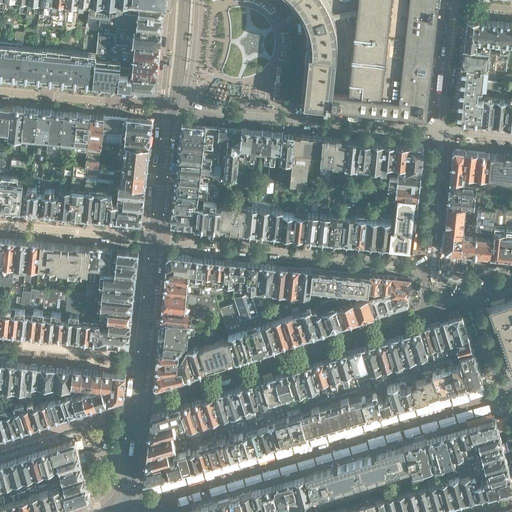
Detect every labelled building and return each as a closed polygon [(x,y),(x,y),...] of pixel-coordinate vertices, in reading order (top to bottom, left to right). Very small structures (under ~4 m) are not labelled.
[(26,24),(26,16),(27,0),(15,0),(14,15),(13,23),(25,24),(26,24)] [(40,0),(41,0),(40,0),(27,0),(26,16),(33,17),(35,0),(40,0)] [(65,13),(66,0),(40,0),(41,0),(38,22),(66,25),(65,13)] [(75,26),(78,0),(77,0),(66,0),(65,13),(66,25),(66,30),(75,26)] [(104,4),(104,0),(90,0),(90,4),(89,11),(94,12),(94,10),(96,10),(97,3),(104,4)] [(116,11),(116,0),(104,0),(104,4),(110,4),(110,13),(112,13),(116,11)] [(131,6),(131,2),(131,0),(116,0),(116,11),(124,8),(124,3),(128,3),(128,7),(131,6)] [(307,16),(327,6),(337,0),(338,0),(308,0),(301,5),(300,6),(303,11),(304,14),(305,17),(307,16)] [(356,23),(337,0),(327,6),(330,14),(331,16),(335,29),(355,31),(356,23)] [(356,23),(357,8),(357,0),(338,0),(337,0),(356,23)] [(357,0),(357,8),(358,7),(360,7),(361,7),(363,7),(364,7),(366,8),(368,8),(369,9),(370,10),(371,12),(372,13),(372,14),(373,15),(373,17),(373,18),(373,19),(409,14),(437,16),(438,7),(437,7),(437,8),(434,7),(435,0),(357,0)] [(163,17),(164,5),(140,2),(138,15),(163,17)] [(331,16),(330,14),(327,6),(307,16),(305,17),(305,18),(307,23),(309,22),(331,16)] [(429,90),(436,30),(421,28),(422,21),(436,22),(437,16),(409,14),(373,19),(373,18),(373,17),(373,15),(372,14),(372,13),(371,12),(370,10),(369,9),(368,8),(366,8),(364,7),(363,7),(361,7),(360,7),(358,7),(357,8),(356,23),(355,31),(353,48),(352,61),(350,74),(349,82),(359,83),(370,84),(381,85),(393,86),(403,87),(416,89),(429,90)] [(14,15),(8,15),(3,14),(2,22),(13,23),(14,15)] [(161,31),(163,17),(138,15),(137,28),(161,31)] [(335,29),(331,16),(309,22),(307,23),(309,30),(333,27),(333,28),(335,29)] [(93,84),(93,83),(96,53),(98,40),(99,24),(100,17),(86,22),(86,31),(74,29),(71,53),(69,81),(93,84)] [(476,47),(479,19),(478,19),(475,19),(468,18),(467,18),(467,19),(466,27),(466,28),(464,40),(464,41),(464,45),(464,46),(476,47)] [(496,41),(498,21),(497,21),(490,20),(491,20),(486,20),(479,19),(476,47),(490,48),(491,41),(496,41)] [(436,30),(436,22),(422,21),(421,28),(436,30)] [(511,42),(511,22),(509,22),(505,22),(498,21),(496,41),(500,42),(500,49),(504,50),(509,50),(510,43),(511,42)] [(114,26),(99,24),(98,40),(160,46),(161,31),(137,28),(120,26),(114,26)] [(353,48),(355,31),(335,29),(333,28),(333,27),(309,30),(309,36),(310,43),(353,48)] [(158,60),(160,46),(98,40),(96,53),(121,56),(131,57),(158,60)] [(352,61),(353,48),(310,43),(309,50),(309,56),(352,61)] [(0,74),(7,75),(10,47),(0,45),(0,74)] [(502,68),(504,50),(500,49),(490,48),(476,47),(464,46),(463,48),(464,48),(464,50),(463,50),(462,60),(463,60),(462,62),(462,64),(486,67),(502,68)] [(19,76),(22,48),(10,47),(7,75),(19,76)] [(32,77),(34,49),(22,48),(19,76),(32,77)] [(44,79),(47,50),(34,49),(32,77),(44,79)] [(56,80),(59,52),(47,50),(44,79),(56,80)] [(69,81),(71,53),(59,52),(56,80),(69,81)] [(120,72),(121,60),(121,56),(96,53),(93,83),(118,86),(120,72)] [(350,74),(352,61),(309,56),(307,69),(350,74)] [(157,75),(158,60),(131,57),(130,61),(121,60),(120,72),(132,73),(157,75)] [(485,78),(486,67),(462,64),(461,75),(485,78)] [(349,87),(349,82),(350,74),(307,69),(306,82),(349,87)] [(130,87),(132,73),(120,72),(118,86),(130,87)] [(155,89),(157,75),(132,73),(130,87),(155,89)] [(496,89),(497,81),(484,80),(485,78),(461,75),(458,97),(483,99),(483,96),(484,93),(484,88),(496,89)] [(328,106),(328,102),(329,92),(348,94),(349,87),(306,82),(304,103),(328,106)] [(357,109),(359,83),(349,82),(349,87),(348,94),(347,108),(357,109)] [(367,110),(370,84),(359,83),(357,109),(367,110)] [(378,111),(381,85),(370,84),(367,110),(378,111)] [(390,112),(393,86),(381,85),(378,111),(380,111),(390,112)] [(401,113),(403,87),(393,86),(390,112),(401,113)] [(413,115),(416,89),(403,87),(401,113),(413,115)] [(427,110),(429,90),(416,89),(413,115),(426,116),(427,110)] [(347,108),(348,94),(329,92),(328,102),(331,103),(336,104),(336,106),(347,108)] [(228,104),(229,94),(205,93),(204,102),(228,104)] [(492,123),(495,97),(483,96),(483,99),(482,104),(482,109),(481,122),(492,123)] [(482,104),(483,99),(458,97),(457,107),(482,109),(482,104)] [(504,124),(507,98),(495,97),(492,123),(504,124)] [(0,134),(8,135),(11,105),(0,104),(0,134)] [(22,136),(25,107),(11,105),(8,135),(22,136)] [(35,138),(38,108),(25,107),(22,136),(35,138)] [(481,122),(482,109),(457,107),(457,115),(456,115),(456,116),(456,117),(457,117),(459,119),(459,120),(469,121),(472,121),(481,122)] [(47,150),(51,109),(38,108),(35,138),(34,147),(39,147),(40,138),(44,138),(42,141),(41,150),(47,150)] [(61,140),(64,111),(51,109),(47,150),(53,151),(53,142),(52,139),(61,140)] [(74,141),(77,112),(64,111),(61,140),(74,141)] [(88,143),(90,113),(77,112),(74,141),(74,150),(79,151),(80,145),(79,142),(88,143)] [(102,133),(103,127),(104,114),(90,113),(88,143),(87,149),(92,150),(91,158),(86,157),(85,165),(99,166),(98,167),(102,167),(103,154),(100,153),(102,135),(102,133)] [(151,132),(152,121),(152,119),(119,116),(104,114),(103,127),(151,132)] [(213,138),(214,129),(218,130),(219,126),(185,122),(184,122),(183,122),(184,123),(182,124),(181,124),(181,125),(182,125),(180,135),(213,138)] [(236,177),(239,148),(241,128),(237,128),(219,126),(218,130),(217,139),(220,139),(227,140),(227,141),(231,141),(230,149),(227,149),(225,164),(224,176),(236,177)] [(149,144),(151,132),(103,127),(102,133),(125,135),(123,137),(123,140),(125,142),(149,144)] [(249,161),(249,158),(252,129),(242,128),(241,128),(239,148),(245,149),(244,157),(245,157),(244,160),(249,161)] [(260,150),(262,130),(261,130),(252,129),(249,158),(255,158),(255,150),(260,150)] [(269,160),(272,131),(263,130),(262,130),(260,150),(265,151),(264,159),(269,160)] [(281,152),(283,132),(282,132),(272,131),(269,160),(274,160),(275,152),(281,152)] [(290,182),(295,133),(283,132),(281,152),(278,175),(278,181),(290,182)] [(307,184),(309,155),(312,155),(312,158),(321,159),(323,136),(295,133),(290,182),(296,183),(307,184)] [(212,150),(213,138),(180,135),(179,147),(212,150)] [(345,164),(347,139),(347,138),(346,138),(346,139),(333,137),(332,137),(324,136),(323,136),(321,159),(320,163),(327,164),(327,167),(345,169),(345,164)] [(357,165),(359,140),(359,139),(359,140),(348,139),(348,138),(347,138),(347,139),(345,164),(357,165)] [(369,166),(371,141),(359,140),(357,165),(369,166)] [(381,167),(383,142),(371,141),(369,166),(381,167)] [(146,172),(149,144),(125,142),(122,169),(146,172)] [(393,165),(395,143),(383,142),(381,167),(380,170),(386,171),(387,164),(393,165)] [(407,166),(409,144),(395,143),(393,165),(403,166),(407,166)] [(419,184),(423,147),(421,146),(421,145),(409,144),(407,166),(403,166),(403,170),(397,170),(397,176),(388,175),(387,187),(396,188),(395,193),(418,195),(419,184)] [(210,163),(212,150),(179,147),(178,160),(210,163)] [(475,175),(477,151),(465,150),(455,149),(456,149),(455,149),(454,149),(455,149),(453,151),(453,150),(453,151),(452,160),(452,161),(452,165),(451,165),(450,174),(451,174),(450,178),(450,179),(469,181),(469,179),(465,179),(466,174),(475,175)] [(486,176),(489,153),(477,151),(475,175),(486,176)] [(511,154),(489,153),(486,176),(499,177),(498,182),(511,182),(511,154)] [(0,206),(21,209),(23,190),(23,185),(26,160),(0,157),(0,206)] [(210,170),(210,163),(178,160),(177,171),(200,174),(200,171),(200,169),(210,170)] [(224,176),(225,164),(215,163),(215,169),(220,169),(219,176),(224,176)] [(93,216),(96,189),(97,181),(97,179),(86,178),(86,175),(97,176),(98,167),(99,166),(85,165),(74,164),(71,187),(69,214),(93,216)] [(109,182),(110,168),(102,167),(98,167),(97,176),(97,179),(97,181),(109,182)] [(355,176),(356,168),(347,167),(347,176),(355,176)] [(146,172),(122,169),(116,169),(115,182),(145,185),(146,172)] [(224,176),(219,176),(208,174),(200,174),(177,171),(175,183),(223,188),(224,176)] [(259,190),(260,181),(260,180),(249,178),(248,189),(259,190)] [(476,182),(469,181),(450,179),(449,191),(475,194),(476,182)] [(57,213),(59,186),(60,181),(51,180),(50,187),(48,212),(57,213)] [(271,191),(272,182),(260,181),(259,190),(271,191)] [(142,218),(143,208),(118,205),(118,202),(117,199),(118,193),(144,196),(145,185),(115,182),(109,182),(108,191),(105,218),(139,221),(142,218)] [(198,199),(198,192),(207,193),(206,200),(210,201),(222,202),(223,188),(175,183),(174,197),(195,199),(198,199)] [(306,208),(308,184),(307,184),(296,183),(294,207),(306,208)] [(29,210),(32,185),(27,185),(27,191),(23,190),(21,209),(29,210)] [(39,211),(41,192),(36,191),(36,186),(32,185),(29,210),(39,211)] [(331,205),(332,186),(323,185),(321,204),(331,205)] [(69,214),(71,187),(59,186),(57,213),(69,214)] [(105,218),(108,191),(104,190),(104,187),(100,186),(99,190),(96,189),(93,216),(105,218)] [(48,212),(50,187),(46,187),(45,192),(41,192),(39,211),(48,212)] [(340,240),(342,214),(343,203),(355,204),(356,201),(357,191),(345,190),(341,189),(341,197),(333,196),(332,205),(331,205),(330,213),(328,239),(340,240)] [(473,206),(475,194),(449,191),(447,203),(465,205),(473,206)] [(143,208),(143,200),(144,196),(118,193),(117,199),(118,202),(118,205),(143,208)] [(413,242),(417,200),(418,195),(395,193),(394,193),(391,219),(389,245),(409,247),(412,247),(413,242)] [(196,226),(198,205),(195,205),(195,199),(174,197),(174,199),(171,224),(188,225),(196,226)] [(207,227),(210,201),(206,200),(202,200),(202,206),(198,205),(196,226),(207,227)] [(219,228),(222,202),(210,201),(207,227),(219,228)] [(244,231),(246,205),(239,204),(239,203),(222,202),(219,228),(244,231)] [(462,234),(465,205),(447,203),(443,245),(444,247),(447,251),(460,252),(474,253),(475,242),(473,242),(474,235),(462,234)] [(256,232),(258,206),(246,205),(244,231),(256,232)] [(267,233),(270,207),(258,206),(256,232),(267,233)] [(489,221),(490,215),(494,216),(495,208),(478,206),(475,227),(485,228),(493,229),(494,221),(489,221)] [(279,234),(282,212),(282,208),(270,207),(267,233),(279,234)] [(511,257),(511,230),(505,230),(507,209),(495,208),(494,216),(494,221),(493,229),(490,255),(511,257)] [(304,237),(306,211),(304,211),(304,213),(294,213),(291,235),(304,237)] [(328,239),(330,213),(306,211),(304,237),(326,239),(328,239)] [(291,235),(294,213),(282,212),(279,234),(291,235)] [(352,241),(354,215),(342,214),(340,240),(352,241)] [(364,243),(367,217),(354,215),(352,241),(364,243)] [(376,244),(378,218),(367,217),(364,243),(376,244)] [(389,245),(391,219),(378,218),(376,244),(389,245)] [(490,255),(493,229),(485,228),(484,236),(474,235),(473,242),(475,242),(474,253),(490,255)] [(13,265),(15,239),(3,237),(0,264),(9,264),(7,277),(0,276),(0,283),(4,284),(11,284),(13,265)] [(24,266),(27,240),(15,239),(13,265),(24,266)] [(38,267),(40,241),(27,240),(24,266),(38,267)] [(62,272),(65,244),(40,241),(38,267),(37,269),(62,272)] [(88,266),(90,246),(65,244),(62,272),(87,274),(87,269),(88,266)] [(97,267),(100,247),(90,246),(88,266),(97,267)] [(134,286),(136,274),(107,271),(108,259),(109,248),(100,247),(97,267),(97,270),(87,269),(87,274),(86,281),(88,281),(134,286)] [(137,262),(138,253),(138,251),(135,250),(117,248),(111,248),(109,248),(108,259),(137,262)] [(190,270),(192,256),(170,253),(170,254),(168,256),(167,262),(166,267),(189,270),(190,270)] [(201,275),(203,257),(192,256),(190,270),(190,274),(191,274),(190,284),(192,284),(200,285),(201,279),(201,275)] [(211,292),(214,258),(203,257),(201,275),(201,279),(208,280),(206,294),(211,294),(211,292)] [(223,281),(225,259),(214,258),(211,292),(222,290),(223,284),(216,283),(216,280),(223,281)] [(136,274),(137,262),(108,259),(107,271),(136,274)] [(234,281),(236,260),(225,259),(223,281),(229,282),(227,283),(226,289),(233,288),(233,287),(234,281)] [(461,272),(472,272),(473,260),(461,259),(461,272)] [(244,281),(246,261),(236,260),(234,281),(242,282),(242,284),(233,287),(233,288),(232,291),(234,296),(247,292),(244,281)] [(257,288),(260,262),(246,261),(244,281),(247,292),(250,291),(257,292),(257,288)] [(273,290),(276,264),(260,262),(257,288),(273,290)] [(285,291),(288,265),(276,264),(273,290),(285,291)] [(297,293),(300,267),(288,265),(285,291),(297,293)] [(188,281),(189,270),(166,267),(165,279),(188,281)] [(310,286),(312,268),(300,267),(297,293),(309,294),(309,293),(310,286)] [(370,273),(312,268),(310,286),(355,291),(355,294),(367,295),(368,289),(370,273)] [(379,290),(380,274),(370,273),(368,289),(379,290)] [(389,291),(391,275),(380,274),(379,290),(389,291)] [(408,297),(409,279),(410,277),(391,275),(389,291),(389,294),(408,297)] [(186,292),(187,284),(188,281),(165,279),(164,290),(186,292)] [(133,297),(134,286),(88,281),(87,293),(102,294),(133,297)] [(12,293),(13,284),(11,284),(4,284),(3,292),(12,293)] [(21,294),(21,289),(22,285),(13,284),(12,293),(21,294)] [(199,294),(200,285),(192,284),(191,293),(199,294)] [(35,334),(39,291),(40,289),(30,288),(30,290),(30,295),(28,314),(26,333),(35,334)] [(57,298),(58,289),(49,288),(49,290),(48,297),(57,298)] [(45,335),(46,316),(48,297),(49,290),(41,289),(41,291),(39,291),(35,334),(45,335)] [(60,317),(60,311),(58,311),(59,298),(66,299),(67,290),(58,289),(57,298),(55,311),(53,336),(62,337),(64,317),(60,317)] [(84,304),(85,292),(67,290),(66,299),(64,317),(62,337),(80,338),(82,319),(82,314),(83,310),(84,304)] [(198,300),(186,299),(186,292),(164,290),(162,305),(162,307),(185,309),(189,310),(197,311),(198,300)] [(259,318),(255,306),(250,291),(247,292),(234,296),(236,301),(219,307),(225,325),(241,320),(252,354),(268,349),(260,323),(259,318)] [(132,309),(133,297),(102,294),(87,293),(85,292),(84,304),(95,305),(132,309)] [(26,333),(28,314),(30,295),(21,294),(20,307),(17,332),(26,333)] [(393,308),(389,295),(388,295),(379,297),(384,311),(393,308)] [(407,304),(407,303),(408,297),(389,295),(393,308),(406,304),(407,304)] [(366,317),(359,296),(357,296),(358,300),(353,301),(358,319),(366,317)] [(374,315),(369,299),(368,297),(364,298),(363,296),(359,296),(366,317),(374,315)] [(358,319),(353,301),(351,297),(335,298),(337,306),(343,324),(358,319)] [(384,311),(379,297),(369,299),(374,315),(384,311)] [(511,298),(505,300),(506,301),(491,305),(490,305),(511,372),(511,371),(511,298)] [(269,315),(266,305),(264,300),(255,306),(259,318),(269,315)] [(278,304),(282,317),(289,341),(289,342),(291,341),(293,340),(293,341),(293,340),(297,339),(299,338),(294,320),(288,303),(278,304)] [(131,320),(132,309),(95,305),(94,311),(83,310),(82,314),(91,315),(99,317),(107,318),(131,320)] [(0,330),(9,331),(10,312),(11,307),(7,306),(6,312),(1,311),(0,325),(0,330)] [(343,324),(337,306),(321,311),(327,329),(328,329),(342,325),(343,324)] [(17,332),(20,307),(15,307),(15,313),(10,312),(9,331),(17,332)] [(184,319),(185,309),(162,307),(161,317),(184,320),(184,319)] [(319,332),(312,309),(311,308),(300,311),(300,313),(307,336),(319,332)] [(327,329),(321,311),(317,313),(316,308),(312,309),(319,332),(327,329)] [(53,336),(55,311),(51,310),(51,316),(46,316),(45,335),(53,336)] [(201,321),(202,312),(197,311),(189,310),(188,320),(200,321),(201,321)] [(307,336),(300,313),(297,314),(298,319),(294,320),(299,338),(307,336)] [(469,338),(462,316),(461,315),(460,315),(448,319),(457,344),(461,343),(460,341),(469,338)] [(130,331),(131,320),(107,318),(99,317),(99,321),(98,328),(130,331)] [(180,363),(187,349),(198,346),(196,339),(199,338),(196,329),(205,329),(203,322),(201,321),(200,321),(188,320),(184,319),(184,320),(161,317),(159,340),(158,350),(154,382),(154,383),(155,384),(156,384),(157,385),(181,377),(182,377),(182,376),(184,376),(184,375),(180,363)] [(289,341),(282,317),(271,320),(279,345),(280,345),(279,345),(281,344),(287,342),(288,342),(289,341)] [(97,340),(98,328),(99,321),(82,319),(80,338),(97,340)] [(457,346),(457,344),(448,319),(439,322),(448,350),(453,349),(453,347),(457,346)] [(252,354),(241,320),(225,325),(228,334),(235,355),(236,358),(235,358),(235,359),(252,354)] [(279,345),(271,320),(260,323),(268,349),(277,346),(278,345),(279,345)] [(448,350),(439,322),(430,325),(438,352),(440,351),(440,353),(439,354),(440,358),(449,355),(448,350)] [(438,352),(430,325),(420,328),(427,353),(428,355),(438,352)] [(128,343),(130,331),(98,328),(97,340),(128,343)] [(427,353),(420,328),(408,332),(416,357),(427,353)] [(422,377),(420,370),(416,357),(408,332),(397,335),(410,381),(422,377)] [(235,355),(228,334),(217,338),(217,339),(198,346),(206,369),(233,360),(233,359),(232,359),(231,356),(235,355)] [(408,372),(397,335),(385,339),(393,364),(397,376),(408,372)] [(472,349),(469,338),(460,341),(461,343),(457,344),(457,346),(459,352),(460,353),(473,349),(472,349)] [(393,364),(385,339),(374,342),(381,367),(393,364)] [(381,367),(374,342),(362,346),(368,366),(371,376),(375,375),(373,370),(381,367)] [(206,369),(198,346),(187,349),(194,373),(206,369)] [(367,394),(361,375),(358,376),(356,370),(368,366),(362,346),(362,347),(360,347),(359,347),(350,350),(349,350),(348,351),(348,350),(347,351),(353,371),(358,389),(361,396),(365,395),(367,394)] [(194,373),(187,349),(180,363),(184,375),(187,374),(188,375),(194,373)] [(476,360),(473,350),(473,349),(460,353),(463,364),(476,360)] [(353,371),(347,351),(346,351),(341,353),(336,354),(335,355),(344,382),(348,381),(346,373),(353,371)] [(463,364),(460,353),(459,352),(449,355),(459,387),(469,384),(463,364)] [(344,382),(335,355),(335,354),(328,357),(324,358),(323,358),(332,386),(334,386),(338,385),(341,394),(347,392),(344,382)] [(449,355),(440,358),(450,390),(459,387),(449,355)] [(332,386),(323,358),(312,362),(323,399),(337,395),(334,386),(332,386)] [(450,390),(440,358),(430,361),(431,366),(439,393),(450,390)] [(482,379),(480,371),(476,360),(463,364),(469,384),(473,383),(481,381),(483,380),(482,379)] [(14,388),(16,362),(4,361),(2,387),(14,388)] [(26,390),(28,363),(16,362),(14,388),(26,390)] [(323,399),(312,362),(299,366),(307,389),(311,403),(318,400),(323,399)] [(36,383),(38,364),(28,363),(26,390),(31,390),(32,383),(36,383)] [(44,388),(47,365),(38,364),(36,383),(40,384),(40,388),(44,388)] [(53,385),(55,366),(47,365),(44,388),(49,389),(49,385),(53,385)] [(81,392),(80,388),(70,389),(72,368),(55,366),(53,385),(53,391),(61,416),(77,411),(87,408),(82,392),(81,392)] [(307,389),(299,366),(287,370),(294,393),(307,389)] [(439,393),(431,366),(420,370),(422,377),(428,396),(439,393)] [(80,388),(82,369),(72,368),(70,389),(80,388)] [(90,385),(92,370),(82,369),(80,388),(90,387),(90,385)] [(101,386),(102,371),(92,370),(90,385),(101,386)] [(294,393),(287,370),(274,374),(281,397),(294,393)] [(123,396),(125,373),(102,371),(101,386),(106,401),(109,400),(123,396)] [(281,397),(274,374),(262,378),(271,409),(281,440),(293,437),(286,411),(281,397)] [(428,396),(422,377),(410,381),(411,384),(416,400),(428,396)] [(271,409),(262,378),(253,381),(259,404),(262,412),(271,409)] [(416,400),(411,384),(407,385),(406,380),(398,382),(405,403),(416,400)] [(259,404),(253,381),(243,384),(252,411),(255,410),(254,406),(259,404)] [(405,403),(398,382),(387,386),(389,392),(393,407),(405,403)] [(252,411),(243,384),(234,387),(241,408),(245,407),(247,412),(252,411)] [(106,401),(101,386),(91,389),(96,405),(106,401)] [(241,408),(234,387),(223,390),(230,414),(241,410),(240,409),(241,408)] [(96,405),(91,389),(82,392),(87,408),(96,405)] [(366,415),(361,396),(358,389),(347,392),(341,394),(337,395),(323,399),(318,400),(326,427),(366,415)] [(230,414),(223,390),(212,393),(220,417),(230,414)] [(61,416),(53,391),(44,392),(45,396),(53,419),(61,416)] [(382,410),(378,396),(372,392),(373,396),(366,398),(365,395),(361,396),(366,415),(382,410)] [(393,407),(389,392),(378,396),(382,410),(393,407)] [(45,421),(39,403),(34,405),(31,393),(26,394),(29,405),(35,424),(45,421)] [(220,417),(212,393),(201,397),(211,428),(216,426),(218,426),(216,418),(220,417)] [(27,427),(19,402),(16,395),(13,395),(0,396),(0,403),(2,408),(10,432),(27,427)] [(53,419),(45,396),(42,397),(44,402),(39,403),(45,421),(53,419)] [(211,428),(201,397),(191,400),(198,424),(201,423),(204,430),(208,429),(211,428)] [(198,424),(191,400),(180,404),(189,432),(193,431),(191,426),(198,424)] [(318,400),(311,403),(298,406),(299,407),(306,433),(313,431),(319,429),(326,427),(318,400)] [(35,424),(29,405),(25,406),(23,401),(19,402),(27,427),(35,424)] [(149,426),(175,419),(177,418),(179,422),(183,437),(189,435),(189,432),(180,404),(154,412),(153,412),(152,413),(152,414),(151,415),(151,416),(150,417),(151,417),(154,416),(153,421),(151,421),(150,421),(149,426)] [(306,433),(299,407),(286,411),(293,437),(306,433)] [(10,432),(2,408),(0,408),(0,432),(1,435),(10,432)] [(281,440),(271,409),(262,412),(264,419),(266,425),(271,443),(281,440)] [(264,419),(262,412),(252,415),(254,422),(264,419)] [(256,428),(254,422),(252,415),(243,418),(252,449),(261,446),(256,428)] [(252,449),(243,418),(233,421),(243,452),(252,449)] [(474,449),(475,449),(481,448),(501,442),(498,431),(495,419),(495,418),(494,418),(468,426),(474,449)] [(185,443),(183,437),(179,422),(176,422),(175,419),(149,426),(148,436),(149,436),(149,438),(148,438),(147,452),(148,452),(148,454),(146,454),(146,455),(171,448),(183,444),(185,443)] [(243,452),(233,421),(225,423),(227,430),(229,435),(234,454),(243,452)] [(227,430),(225,423),(218,426),(216,426),(218,433),(227,430)] [(271,443),(266,425),(256,428),(261,446),(271,443)] [(226,457),(220,437),(218,433),(216,426),(211,428),(208,429),(212,444),(217,459),(226,457)] [(474,449),(468,426),(456,430),(454,430),(447,432),(447,433),(436,435),(446,470),(445,470),(448,478),(458,476),(465,500),(476,497),(470,478),(469,474),(466,464),(479,461),(478,459),(477,456),(475,449),(474,449)] [(112,435),(109,428),(102,430),(104,438),(112,435)] [(208,462),(202,443),(199,432),(191,434),(200,464),(208,462)] [(191,434),(189,435),(183,437),(185,443),(183,444),(185,450),(190,467),(200,464),(191,434)] [(234,454),(229,435),(220,437),(226,457),(234,454)] [(446,470),(436,435),(426,439),(434,466),(436,473),(445,470),(446,470)] [(78,451),(76,440),(75,438),(73,438),(49,446),(52,459),(56,458),(78,451)] [(434,466),(426,439),(415,442),(423,469),(434,466)] [(217,459),(212,444),(208,445),(206,442),(202,443),(208,462),(217,459)] [(423,469),(415,442),(403,445),(411,468),(412,472),(423,469)] [(504,452),(501,442),(481,448),(483,454),(477,456),(478,459),(504,452)] [(414,479),(412,472),(411,468),(403,445),(340,464),(304,475),(314,509),(324,506),(383,488),(393,485),(404,482),(414,479)] [(53,463),(52,459),(49,446),(38,450),(44,470),(53,467),(54,467),(53,463)] [(174,458),(172,452),(171,448),(146,455),(146,456),(146,457),(147,457),(147,458),(148,458),(149,458),(149,461),(148,461),(147,461),(147,462),(146,462),(146,463),(146,464),(145,464),(145,466),(145,467),(174,458)] [(44,470),(38,450),(28,453),(34,473),(44,470)] [(190,467),(185,450),(176,452),(181,470),(184,469),(184,468),(183,467),(185,467),(186,468),(190,467)] [(81,462),(86,460),(84,452),(79,453),(78,451),(56,458),(57,462),(53,463),(54,467),(53,467),(54,471),(59,470),(81,463),(81,462)] [(181,470),(176,452),(176,451),(172,452),(174,458),(145,467),(145,468),(145,469),(145,470),(144,478),(146,480),(181,470)] [(507,463),(504,452),(478,459),(479,461),(466,464),(469,474),(486,468),(507,463)] [(34,473),(28,453),(7,460),(13,480),(34,473)] [(13,480),(7,460),(0,462),(0,474),(3,484),(13,481),(13,480)] [(84,473),(81,463),(59,470),(62,480),(84,473)] [(507,464),(507,463),(486,468),(490,480),(510,474),(510,473),(507,464)] [(87,484),(84,473),(62,480),(65,490),(87,484)] [(511,481),(510,474),(490,480),(484,482),(487,494),(510,487),(511,486),(511,481)] [(315,511),(314,509),(304,475),(272,484),(280,511),(315,511)] [(487,494),(484,482),(482,475),(470,478),(476,497),(487,494)] [(465,500),(458,476),(448,478),(455,503),(465,500)] [(455,503),(448,478),(437,481),(444,506),(455,503)] [(444,506),(437,481),(427,484),(434,509),(444,506)] [(41,511),(44,511),(39,491),(38,491),(36,482),(26,486),(26,487),(16,491),(19,498),(18,498),(21,511),(41,511)] [(412,511),(406,490),(405,487),(404,482),(393,485),(396,493),(400,511),(412,511)] [(88,497),(90,495),(87,484),(65,490),(61,491),(60,488),(59,485),(49,488),(54,508),(88,497)] [(280,511),(272,484),(261,487),(268,511),(280,511)] [(434,509),(427,484),(416,487),(423,511),(434,509)] [(268,511),(261,487),(250,491),(255,505),(259,504),(260,507),(261,507),(262,511),(268,511)] [(422,511),(423,511),(416,487),(406,490),(412,511),(422,511)] [(54,508),(49,488),(39,491),(44,511),(54,508)] [(250,511),(250,510),(251,509),(251,506),(255,505),(250,491),(240,494),(244,511),(250,511)] [(10,511),(8,502),(5,492),(0,493),(0,511),(10,511)] [(400,511),(396,493),(385,496),(389,511),(400,511)] [(244,511),(240,494),(232,496),(229,497),(232,511),(244,511)] [(389,511),(385,496),(375,499),(379,511),(389,511)] [(232,511),(229,497),(220,500),(218,500),(221,511),(232,511)] [(21,511),(18,498),(8,502),(10,511),(21,511)] [(379,511),(375,499),(355,504),(357,511),(379,511)] [(221,511),(218,500),(209,503),(211,511),(221,511)] [(211,511),(209,503),(200,506),(202,511),(211,511)]
